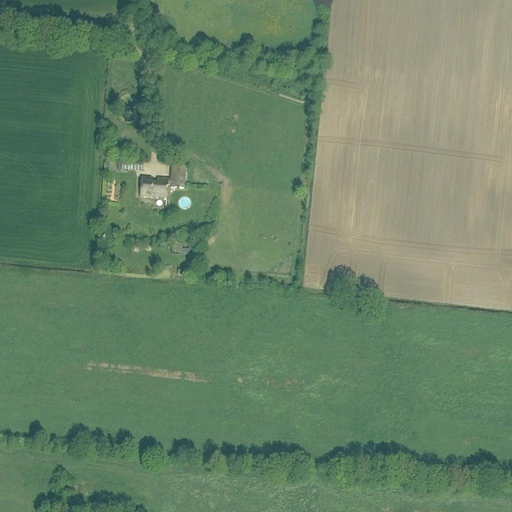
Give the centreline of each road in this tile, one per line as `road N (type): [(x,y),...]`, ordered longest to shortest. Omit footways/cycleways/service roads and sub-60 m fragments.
road 1 (track): [(0,27),(120,38),(130,34),(135,0)]
road 2 (track): [(123,37),(147,70),(153,152)]
